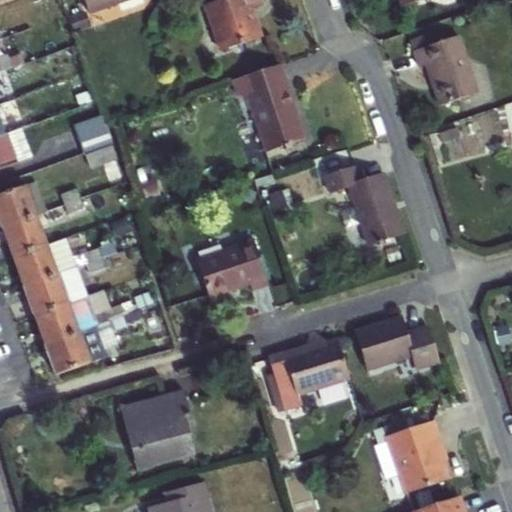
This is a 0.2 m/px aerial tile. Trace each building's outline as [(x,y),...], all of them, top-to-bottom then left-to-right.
[(83,0),(88,14),(130,0),(83,0)] [(260,7),(257,0),(218,0),(219,2),(205,7),(221,53),(260,39),(250,10),(260,7)] [(83,14),(69,18),(74,33),(88,29),(83,14)] [(434,46),(431,35),(410,42),(413,52),(434,46)] [(434,46),(413,52),(419,69),(425,66),(439,107),(477,94),(458,37),(434,46)] [(0,59),(0,72),(12,68),(10,62),(7,57),(0,59)] [(21,58),(10,62),(12,68),(23,64),(21,58)] [(304,140),(279,66),(232,82),(237,98),(246,96),(265,153),(304,140)] [(92,102),(89,92),(76,96),(80,106),(92,102)] [(112,142),(102,115),(73,127),(83,153),(112,142)] [(461,137),(457,128),(439,134),(442,144),(461,137)] [(5,135),(15,163),(30,157),(20,130),(5,135)] [(15,163),(5,135),(0,137),(0,170),(16,165),(15,163)] [(90,170),(116,161),(111,147),(85,156),(90,170)] [(330,194),(347,188),(360,184),(354,169),(324,179),(330,194)] [(383,176),(360,184),(347,188),(368,248),(404,235),(394,207),(383,176)] [(160,196),(154,180),(141,185),(146,201),(160,196)] [(0,196),(0,227),(1,230),(36,217),(45,214),(34,184),(0,196)] [(60,197),(64,207),(79,201),(75,191),(60,197)] [(288,206),(282,191),(269,195),(275,211),(288,206)] [(79,201),(64,207),(68,217),(83,211),(79,201)] [(36,217),(1,230),(12,260),(47,246),(36,217)] [(116,236),(130,230),(126,217),(111,224),(116,236)] [(47,246),(58,276),(75,269),(64,240),(47,246)] [(253,242),(196,261),(209,299),(249,285),(251,292),(268,286),(253,242)] [(112,244),(97,250),(100,260),(105,258),(116,254),(112,244)] [(23,289),(58,276),(47,246),(12,260),(23,289)] [(100,260),(97,250),(82,255),(85,266),(100,260)] [(105,258),(100,260),(85,266),(89,276),(109,269),(105,258)] [(58,276),(69,305),(85,298),(75,269),(58,276)] [(69,305),(58,276),(23,289),(34,318),(69,305)] [(103,292),(87,298),(94,316),(110,310),(103,292)] [(139,309),(154,303),(151,293),(135,299),(139,309)] [(95,327),(98,327),(94,316),(87,298),(85,298),(69,305),(80,333),(95,327)] [(94,316),(98,327),(121,318),(133,313),(129,303),(110,310),(94,316)] [(80,333),(69,305),(34,318),(44,346),(80,333)] [(140,311),(133,313),(121,318),(124,325),(143,318),(140,311)] [(98,327),(95,327),(97,333),(110,328),(111,332),(125,327),(124,325),(121,318),(98,327)] [(367,371),(412,358),(406,336),(401,319),(389,323),(355,332),(367,371)] [(499,345),(511,342),(508,325),(496,328),(499,345)] [(104,351),(97,333),(95,327),(80,333),(91,364),(107,358),(104,351)] [(111,332),(110,328),(97,333),(104,351),(117,347),(111,332)] [(406,336),(412,358),(416,370),(437,364),(427,330),(406,336)] [(56,377),(91,364),(80,333),(44,346),(56,377)] [(310,351),(309,347),(284,354),(268,359),(284,412),(301,407),(298,396),(349,381),(337,342),(325,346),(310,351)] [(309,347),(310,351),(325,346),(324,342),(316,345),(309,347)] [(185,419),(190,418),(183,391),(120,408),(129,444),(137,442),(144,469),(187,457),(182,439),(190,437),(185,419)] [(386,438),(388,444),(399,477),(405,495),(448,481),(434,439),(438,437),(433,423),(386,438)] [(187,457),(195,455),(190,437),(182,439),(187,457)] [(137,471),(144,469),(137,442),(129,444),(137,471)] [(386,481),(399,477),(388,444),(375,448),(386,481)] [(210,511),(203,484),(178,490),(180,500),(166,504),(149,508),(150,511),(210,511)] [(180,500),(178,490),(163,494),(166,504),(180,500)] [(462,511),(458,498),(416,511),(462,511)]
